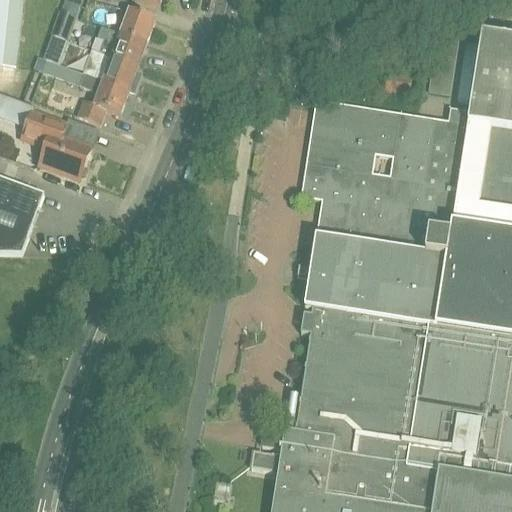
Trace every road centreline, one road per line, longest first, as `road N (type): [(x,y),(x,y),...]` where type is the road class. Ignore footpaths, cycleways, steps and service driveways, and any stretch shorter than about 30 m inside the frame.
road 1 (secondary): [(51,511),(227,0)]
road 2 (unclassified): [(177,511),(236,210)]
